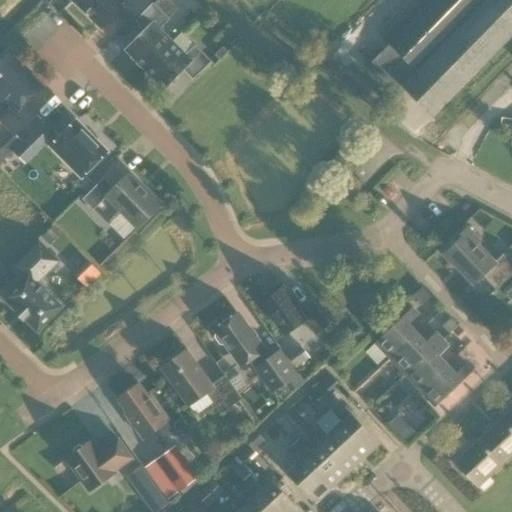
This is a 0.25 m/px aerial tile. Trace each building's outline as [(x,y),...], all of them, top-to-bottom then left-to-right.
[(131,20),(149,0),(76,0),(103,26),(120,9),(131,20)] [(390,44),(392,45),(417,71),(487,0),(486,0),(432,0),(431,2),(390,44)] [(417,71),(403,86),(434,117),(511,37),(511,0),(486,0),(487,0),(417,71)] [(125,50),(145,70),(174,40),(162,28),(170,19),(154,3),(135,21),(144,30),(125,50)] [(183,32),(174,40),(145,70),(165,90),(185,70),(194,79),(212,61),(183,32)] [(220,60),(229,52),(225,47),(216,56),(220,60)] [(0,99),(9,108),(0,117),(17,134),(37,114),(26,103),(43,86),(10,52),(0,62),(0,99)] [(83,177),(109,152),(78,121),(52,146),(83,177)] [(44,123),(28,138),(38,148),(54,133),(44,123)] [(10,140),(17,147),(24,141),(17,134),(10,140)] [(84,199),(95,209),(108,196),(140,227),(162,205),(130,173),(116,187),(106,177),(84,199)] [(53,227),(44,237),(51,244),(60,235),(53,227)] [(511,257),(507,252),(497,262),(468,232),(445,254),(474,285),(484,275),(497,289),(511,274),(511,257)] [(27,277),(6,298),(18,310),(17,311),(25,320),(26,318),(38,330),(63,306),(38,282),(59,261),(41,242),(17,266),(27,277)] [(90,264),(78,276),(87,286),(100,273),(90,264)] [(263,302),(286,334),(307,319),(317,333),(329,324),(312,301),(301,310),(284,287),(263,302)] [(414,295),(422,304),(431,296),(423,287),(414,295)] [(376,342),(391,359),(419,333),(410,324),(420,314),(414,307),(404,317),(403,317),(376,342)] [(221,344),(225,344),(227,343),(243,365),(251,359),(257,367),(256,368),(273,392),(298,375),(281,350),(270,358),(264,350),(238,313),(216,328),(218,331),(217,333),(216,337),(221,344)] [(451,318),(442,327),(449,334),(458,325),(451,318)] [(427,342),(419,333),(391,359),(406,374),(444,339),(438,332),(427,342)] [(406,374),(421,390),(449,364),(440,355),(450,345),(444,339),(406,374)] [(312,356),(303,343),(290,352),(299,365),(312,356)] [(188,349),(162,368),(189,406),(207,393),(222,413),(243,398),(226,375),(213,384),(188,349)] [(449,364),(421,390),(436,406),(464,380),(463,380),(474,370),(467,363),(457,373),(449,364)] [(150,397),(140,384),(119,399),(129,413),(126,414),(144,439),(170,420),(152,395),(150,397)] [(324,415),(331,408),(321,398),(314,404),(324,415)] [(331,410),(325,416),(364,458),(380,443),(352,413),(346,407),(336,416),(331,410)] [(511,409),(503,418),(511,427),(511,409)] [(348,473),(364,458),(325,416),(319,422),(329,434),(320,442),(348,473)] [(511,427),(503,418),(479,440),(502,465),(511,455),(511,427)] [(252,444),(260,452),(269,444),(261,435),(252,444)] [(67,459),(90,491),(116,472),(115,471),(133,458),(119,438),(101,451),(93,440),(67,459)] [(332,487),(348,473),(320,442),(311,451),(300,440),(294,446),(332,487)] [(478,487),(502,465),(479,440),(455,463),(478,487)] [(176,444),(155,460),(178,491),(199,475),(176,444)] [(332,487),(294,446),(287,451),(298,463),(288,472),(316,502),(332,487)] [(252,454),(246,447),(229,463),(235,470),(241,464),(252,454)] [(252,476),(246,482),(273,511),(297,511),(301,509),(273,479),(263,488),(252,476)] [(153,511),(156,511),(169,503),(151,478),(137,489),(153,511)] [(213,479),(197,494),(209,507),(225,492),(213,479)] [(250,500),(241,508),(244,511),(273,511),(246,482),(239,488),(250,500)]
